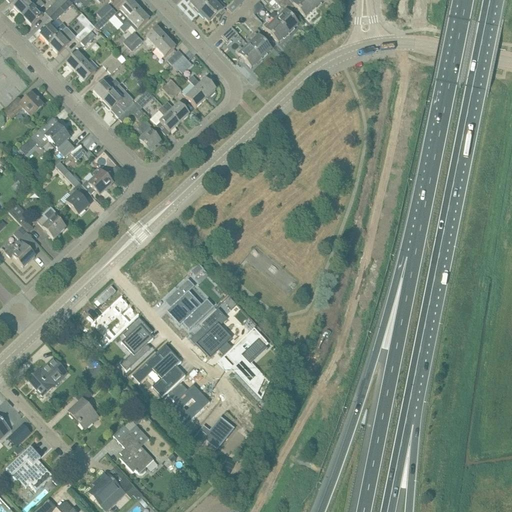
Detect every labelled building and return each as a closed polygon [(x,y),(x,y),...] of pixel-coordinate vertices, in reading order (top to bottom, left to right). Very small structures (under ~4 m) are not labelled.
[(21,0),(13,8),(22,18),(33,8),(25,0),(21,0)] [(59,0),(44,14),(49,19),(68,1),(66,0),(59,0)] [(194,0),(190,4),(199,14),(212,2),(210,0),(194,0)] [(214,0),(212,2),(199,14),(208,24),(225,8),(217,0),(214,0)] [(280,16),(275,21),(288,35),(297,26),(287,14),(290,11),(280,0),(271,0),(281,9),(277,13),(280,16)] [(280,0),(290,11),(294,7),(305,19),(315,9),(305,0),(297,0),(297,1),(296,0),(291,0),(290,1),(289,0),(280,0)] [(305,0),(315,9),(325,0),(324,0),(305,0)] [(33,8),(22,18),(31,28),(42,18),(37,12),(44,5),(40,1),(33,8)] [(68,1),(49,19),(53,23),(72,5),(68,1)] [(113,16),(122,26),(139,10),(130,1),(116,14),(112,10),(93,28),(97,32),(113,16)] [(253,8),(253,16),(254,17),(263,9),(258,3),(253,8)] [(238,8),(234,4),(227,10),(231,15),(238,8)] [(95,17),(99,21),(111,9),(107,5),(95,17)] [(139,10),(122,26),(123,26),(119,29),(124,34),(130,27),(135,33),(137,31),(148,20),(139,10)] [(253,16),(248,20),(257,29),(262,25),(254,17),(253,16)] [(248,20),(244,24),(252,33),(257,29),(248,20)] [(288,35),(275,21),(270,26),(267,23),(262,27),(278,44),(288,35)] [(39,36),(48,46),(66,29),(62,25),(55,31),(50,26),(39,36)] [(75,38),(80,43),(90,33),(88,30),(86,28),(75,38)] [(221,37),(227,44),(237,35),(231,28),(221,37)] [(66,29),(48,46),(57,56),(75,39),(66,29)] [(146,40),(155,49),(166,39),(157,29),(146,40)] [(90,33),(80,43),(84,48),(95,37),(90,33)] [(125,46),(118,53),(120,55),(124,51),(138,38),(134,34),(123,44),(125,46)] [(253,42),(248,47),(261,60),(270,51),(254,34),(250,38),(253,42)] [(142,43),(138,38),(124,51),(126,53),(129,51),(132,53),(142,43)] [(166,39),(155,49),(164,59),(175,49),(166,39)] [(261,60),(248,47),(243,52),(239,48),(235,52),(251,69),(261,60)] [(167,62),(171,66),(182,56),(178,52),(167,62)] [(102,66),(106,71),(121,57),(120,55),(118,53),(113,57),(113,56),(102,66)] [(66,64),(75,74),(86,64),(77,54),(66,64)] [(182,56),(171,66),(176,71),(187,61),(182,56)] [(106,71),(111,76),(126,61),(121,57),(106,71)] [(86,64),(75,74),(84,84),(95,73),(86,64)] [(192,77),(187,81),(195,89),(205,100),(206,100),(210,96),(211,98),(215,94),(214,92),(215,91),(205,80),(199,85),(192,77)] [(92,93),(101,102),(112,92),(113,92),(119,86),(115,81),(108,87),(103,82),(92,93)] [(171,81),(166,85),(176,96),(181,92),(171,81)] [(176,96),(166,85),(162,89),(172,100),(176,96)] [(112,92),(101,102),(111,112),(111,111),(114,115),(118,120),(134,105),(132,103),(133,102),(132,101),(133,101),(119,86),(113,92),(112,92)] [(205,100),(195,89),(185,98),(196,110),(205,100)] [(17,99),(2,113),(10,120),(21,109),(30,119),(43,108),(31,95),(22,104),(17,99)] [(137,99),(133,103),(134,104),(140,110),(144,106),(137,99)] [(134,105),(118,120),(122,125),(132,115),(137,120),(144,114),(140,110),(134,104),(134,105)] [(167,104),(162,108),(179,125),(189,116),(178,105),(173,110),(167,104)] [(159,112),(150,121),(164,136),(167,133),(169,134),(179,125),(162,108),(158,112),(159,112)] [(38,132),(30,139),(41,150),(49,142),(64,159),(69,154),(74,150),(66,142),(69,140),(63,134),(65,132),(54,120),(47,127),(45,125),(38,132)] [(139,133),(134,137),(149,153),(150,152),(160,143),(149,133),(152,130),(145,122),(137,130),(139,133)] [(78,145),(74,150),(69,154),(77,162),(79,160),(86,153),(78,145)] [(23,146),(19,150),(25,156),(29,152),(23,146)] [(89,152),(85,155),(91,161),(94,157),(89,152)] [(59,160),(52,166),(54,168),(55,168),(59,164),(61,162),(59,160)] [(79,186),(59,164),(55,168),(75,190),(79,186)] [(94,179),(88,185),(86,183),(81,187),(90,196),(95,192),(99,197),(112,185),(104,177),(106,175),(100,169),(92,177),(94,179)] [(35,172),(29,177),(35,184),(41,178),(35,172)] [(72,197),(66,204),(78,217),(88,208),(72,191),(69,194),(72,197)] [(16,222),(27,234),(32,229),(21,216),(16,222)] [(37,223),(53,240),(64,230),(53,218),(49,222),(43,216),(37,223)] [(3,253),(10,260),(12,258),(23,269),(34,258),(24,247),(31,240),(38,248),(39,247),(21,228),(13,236),(18,242),(13,247),(11,245),(3,253)] [(159,298),(187,274),(183,269),(179,273),(166,259),(145,277),(147,279),(143,283),(147,288),(152,284),(154,287),(151,289),(159,298)] [(198,265),(190,273),(195,278),(203,270),(198,265)] [(170,309),(168,311),(173,317),(171,318),(180,327),(182,325),(189,332),(213,308),(206,301),(201,306),(196,310),(189,303),(193,299),(188,293),(194,288),(187,281),(171,296),(175,300),(172,303),(175,305),(170,309)] [(230,300),(225,305),(231,311),(236,306),(230,300)] [(111,343),(134,321),(120,305),(96,327),(111,343)] [(205,336),(196,345),(207,357),(210,360),(218,352),(222,356),(220,358),(221,358),(232,348),(227,343),(232,339),(220,327),(215,322),(222,315),(218,310),(201,325),(202,326),(202,325),(204,327),(208,331),(204,335),(205,336)] [(126,339),(121,344),(132,355),(126,361),(131,366),(144,354),(141,351),(146,346),(153,340),(149,336),(152,333),(139,319),(126,330),(127,331),(131,335),(126,339)] [(254,330),(225,356),(226,357),(234,366),(235,367),(232,369),(252,391),(259,376),(250,366),(251,365),(252,364),(250,363),(268,346),(254,330)] [(157,353),(137,372),(144,379),(151,372),(152,373),(159,380),(160,381),(153,388),(161,397),(161,398),(161,399),(185,377),(176,368),(181,363),(180,363),(178,365),(175,362),(176,361),(176,360),(176,359),(175,358),(166,348),(158,355),(157,353)] [(48,367),(42,372),(40,371),(28,383),(42,398),(54,386),(66,375),(60,369),(53,361),(48,366),(48,367)] [(79,404),(68,414),(84,430),(97,418),(84,403),(92,396),(84,388),(74,398),(79,404)] [(194,413),(181,399),(164,415),(178,429),(194,413)] [(200,431),(190,443),(200,451),(206,443),(216,451),(215,452),(216,452),(234,430),(220,419),(215,425),(208,433),(209,433),(206,436),(200,431)] [(0,440),(2,438),(9,432),(0,421),(0,440)] [(22,426),(8,439),(16,448),(30,434),(22,426)] [(124,430),(114,438),(126,452),(121,456),(125,461),(123,463),(133,474),(134,472),(136,474),(136,473),(138,475),(139,475),(142,475),(145,472),(145,469),(153,462),(124,430)] [(23,456),(6,471),(17,484),(19,482),(25,489),(29,486),(35,493),(52,477),(38,462),(40,460),(36,455),(30,449),(23,456)] [(227,460),(222,471),(229,475),(235,464),(227,460)] [(101,484),(89,495),(96,503),(101,508),(106,503),(103,500),(117,487),(125,496),(129,493),(136,500),(137,499),(139,500),(142,497),(134,488),(132,486),(125,479),(117,487),(105,475),(99,481),(101,484)]
